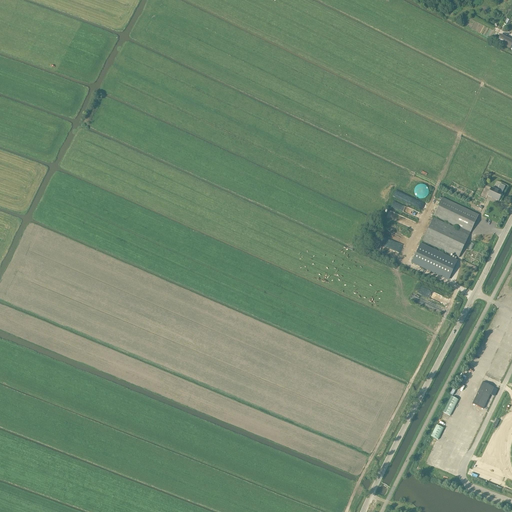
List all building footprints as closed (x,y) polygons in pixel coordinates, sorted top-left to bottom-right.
[(487,196),(499,201),(502,193),(505,187),(499,184),(496,190),(491,188),(487,196)] [(416,198),(428,198),(427,185),(415,185),(416,198)] [(407,202),(409,196),(396,191),(394,197),(407,202)] [(485,203),(487,198),(481,196),(482,193),(479,192),(475,199),(485,203)] [(442,198),(442,199),(439,198),(438,200),(441,201),(433,216),(458,228),(457,229),(469,235),(470,233),(479,215),(442,198)] [(391,214),(389,219),(412,228),(414,222),(391,214)] [(422,241),(442,251),(447,253),(458,258),(469,235),(457,229),(433,218),(422,241)] [(457,262),(421,245),(412,264),(448,281),(457,262)] [(472,404),(483,409),(493,387),(483,382),(472,404)] [(443,412),(450,416),(458,400),(451,396),(443,412)] [(444,429),(437,425),(431,436),(437,439),(438,440),(440,436),(444,429)]
